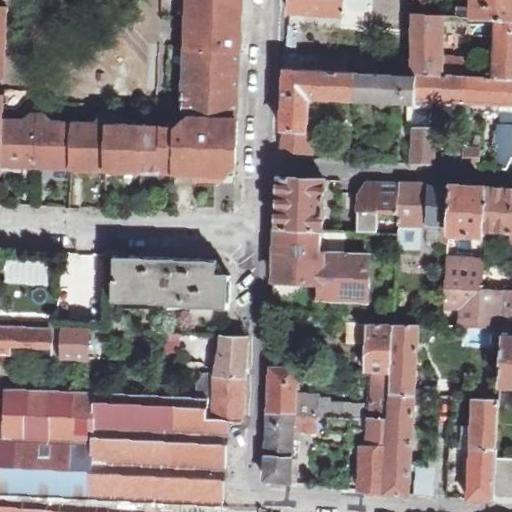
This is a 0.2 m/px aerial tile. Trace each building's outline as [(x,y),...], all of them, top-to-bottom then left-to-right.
[(191,118),(239,120),(242,48),(241,48),(232,48),(232,39),(233,30),(242,30),(244,0),(188,0),(188,20),(192,20),(192,34),(191,46),(186,46),(184,100),(183,110),(191,118)] [(343,14),(343,0),(290,0),(290,11),(343,14)] [(499,19),(511,19),(511,0),(474,0),(473,11),(467,11),(467,16),(483,17),(499,19)] [(0,62),(6,62),(8,7),(0,6),(0,62)] [(413,13),(413,72),(467,76),(476,76),(477,56),(443,55),(443,15),(413,13)] [(498,38),(499,19),(483,17),(482,37),(498,38)] [(496,77),(511,78),(511,19),(499,19),(498,38),(496,77)] [(232,48),(241,48),(242,30),(233,30),(232,39),(232,48)] [(286,69),(346,72),(346,56),(287,53),(286,69)] [(282,139),(307,140),(308,130),(309,97),(354,99),(355,72),(346,72),(286,69),(284,109),(282,139)] [(414,102),(414,98),(414,75),(355,72),(354,99),(407,102),(413,102),(414,102)] [(414,75),(414,98),(431,99),(461,100),(460,105),(465,105),(467,76),(413,72),(414,75)] [(467,76),(465,105),(471,106),(471,101),(501,102),(511,102),(511,78),(496,77),(476,76),(467,76)] [(413,109),(431,110),(431,99),(414,98),(414,102),(413,102),(413,109)] [(412,124),(410,163),(434,165),(437,110),(431,110),(413,109),(412,124)] [(23,165),(35,166),(38,114),(32,114),(25,121),(3,120),(0,165),(23,166),(23,165)] [(50,167),(71,168),(74,123),(52,122),(45,115),(38,114),(35,166),(50,167)] [(119,170),(122,125),(116,118),(103,117),(96,124),(74,123),(71,168),(88,169),(119,170)] [(179,128),(179,173),(194,173),(194,174),(221,175),(226,175),(237,163),(237,156),(239,120),(191,118),(185,122),(179,128)] [(511,123),(499,123),(496,168),(508,168),(511,159),(511,123)] [(122,125),(119,170),(127,171),(176,173),(176,172),(179,173),(179,128),(122,125)] [(307,140),(282,139),(282,147),(281,155),(283,157),(313,158),(314,141),(307,140)] [(463,152),(463,166),(479,167),(480,147),(464,145),(463,152)] [(446,165),(463,166),(463,152),(447,151),(446,165)] [(220,187),(221,175),(194,174),(194,186),(220,187)] [(278,227),(323,230),(324,179),(280,176),(278,227)] [(358,232),(398,234),(399,223),(400,183),(368,181),(360,188),(358,232)] [(400,183),(399,223),(449,226),(451,185),(400,183)] [(488,187),(451,185),(449,226),(449,233),(460,233),(480,234),(480,240),(486,241),(486,229),(488,187)] [(511,188),(488,187),(486,229),(508,230),(511,230),(511,188)] [(275,279),(323,281),(324,253),(320,248),(323,246),(323,230),(278,227),(275,279)] [(476,302),(477,290),(482,290),(483,259),(460,258),(460,245),(459,245),(460,233),(449,233),(446,300),(476,302)] [(323,301),(367,303),(369,253),(328,251),(324,253),(323,281),(323,301)] [(168,305),(230,308),(231,274),(217,274),(218,259),(115,255),(114,300),(168,303),(168,305)] [(482,290),(492,290),(493,259),(483,259),(482,290)] [(511,328),(511,282),(506,282),(506,291),(492,290),(482,290),(477,290),(476,302),(446,300),(445,325),(504,328),(511,328)] [(113,315),(113,328),(129,329),(129,315),(113,315)] [(374,372),(392,373),(395,323),(359,322),(359,344),(369,344),(368,372),(374,372)] [(392,373),(390,392),(416,394),(419,324),(395,323),(392,373)] [(64,356),(88,357),(90,329),(0,324),(0,352),(11,353),(12,344),(64,346),(64,356)] [(511,338),(511,339),(511,329),(511,328),(504,328),(501,383),(511,383),(511,338)] [(216,374),(216,376),(245,377),(247,354),(248,336),(225,335),(217,374),(216,374)] [(11,353),(64,356),(64,346),(12,344),(11,353)] [(272,367),(298,369),(298,354),(272,354),(272,367)] [(344,416),(345,404),(332,403),(332,399),(319,398),(318,395),(296,394),(298,369),(272,367),(270,413),(295,414),(319,415),(329,416),(344,416)] [(390,392),(392,373),(374,372),(372,412),(366,412),(366,405),(345,404),(344,416),(388,419),(390,392)] [(216,383),(216,376),(216,374),(204,373),(204,383),(216,383)] [(229,422),(243,422),(245,377),(216,376),(216,383),(216,410),(216,420),(229,421),(229,422)] [(170,395),(190,396),(191,386),(171,386),(170,395)] [(221,511),(224,481),(229,422),(229,421),(216,420),(208,419),(208,410),(208,397),(190,396),(170,395),(5,387),(4,412),(3,437),(0,436),(0,511),(221,511)] [(384,492),(411,494),(416,394),(390,392),(388,419),(386,446),(384,492)] [(428,449),(437,450),(440,395),(431,395),(428,449)] [(474,427),(473,447),(497,449),(500,398),(475,397),(474,427)] [(295,414),(270,413),(266,479),(291,482),(293,453),(294,429),(295,414)] [(319,415),(295,414),(294,429),(318,430),(319,415)] [(350,445),(386,446),(388,419),(344,416),(329,416),(328,431),(350,432),(350,445)] [(473,447),(474,427),(463,426),(462,447),(473,447)] [(361,490),(384,492),(386,446),(350,445),(349,453),(363,453),(361,490)] [(497,458),(497,453),(497,449),(473,447),(462,447),(459,447),(459,453),(468,454),(467,475),(466,497),(494,499),(495,494),(497,458)] [(427,457),(437,458),(437,450),(428,449),(427,457)] [(467,475),(468,454),(459,453),(458,475),(467,475)] [(511,458),(503,458),(497,458),(495,494),(511,495),(511,458)] [(417,466),(415,495),(434,496),(436,462),(431,461),(431,467),(417,466)]
